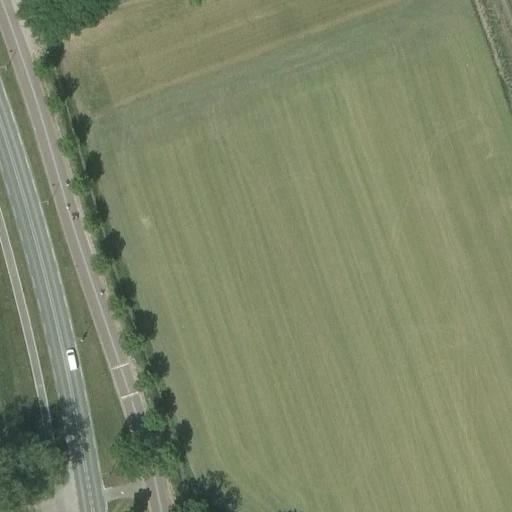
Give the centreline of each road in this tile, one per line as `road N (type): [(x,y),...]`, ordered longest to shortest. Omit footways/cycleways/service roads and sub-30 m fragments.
road 1 (unclassified): [(0,4),(101,304),(154,511)]
road 2 (primary): [(90,511),(57,326),(0,127)]
